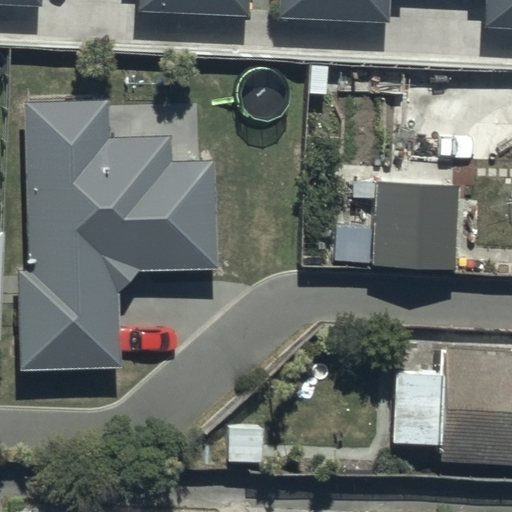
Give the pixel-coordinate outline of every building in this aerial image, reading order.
[(0,0),(0,4),(38,6),(38,0),(138,0),(138,13),(248,18),(248,0),(0,0)] [(511,0),(282,0),(282,19),(387,23),(388,0),(488,0),(487,30),(511,31),(511,0)] [(105,101),(28,103),(32,273),(21,274),(23,367),(117,366),(115,289),(139,268),(209,266),(207,162),(166,163),(165,137),(105,138),(105,101)] [(454,183),(373,181),(371,262),(452,264),(454,183)] [(416,370),(395,369),(392,442),(439,444),(438,461),(511,464),(511,349),(435,345),(434,371),(416,370)]
